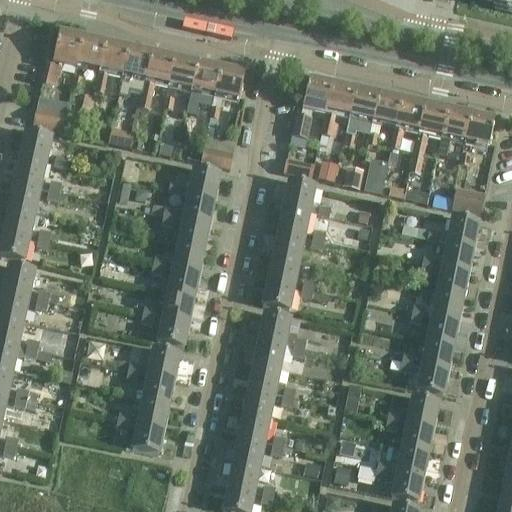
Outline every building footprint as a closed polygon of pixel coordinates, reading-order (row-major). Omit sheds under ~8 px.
[(511,0),(480,0),(480,2),(478,2),(478,3),(511,10),(511,0)] [(47,65),(42,86),(50,87),(52,81),(60,82),(63,69),(75,72),(76,68),(77,68),(82,42),(80,42),(81,39),(70,37),(69,39),(58,37),(52,66),(47,65)] [(105,47),(82,42),(77,68),(76,68),(75,72),(84,74),(85,72),(98,74),(99,75),(99,73),(100,73),(105,47)] [(123,78),(128,52),(126,52),(127,49),(116,47),(115,49),(105,47),(100,73),(99,73),(99,75),(98,74),(98,77),(97,77),(93,97),(103,99),(107,79),(120,82),(121,82),(122,78),(123,78)] [(120,82),(118,99),(126,101),(127,101),(129,94),(141,97),(143,87),(144,87),(144,85),(145,85),(145,83),(146,83),(151,57),(128,52),(123,78),(122,78),(121,82),(120,82)] [(168,88),(169,88),(174,62),(172,62),(173,59),(162,57),(161,59),(151,57),(146,83),(145,83),(145,85),(144,85),(144,87),(143,87),(141,97),(137,113),(149,116),(154,90),(167,92),(168,88)] [(174,62),(169,88),(168,88),(167,92),(165,101),(163,114),(172,115),(174,103),(175,94),(177,95),(177,96),(190,98),(191,99),(191,97),(190,97),(191,93),(192,93),(197,67),(174,62)] [(188,105),(186,118),(195,119),(197,120),(199,109),(210,112),(211,110),(212,111),(213,102),(214,98),(215,98),(220,72),(218,72),(219,69),(208,67),(207,70),(197,67),(192,93),(191,93),(190,97),(191,97),(191,99),(190,98),(188,105)] [(210,112),(208,123),(209,123),(217,125),(218,125),(222,104),(237,108),(244,77),(220,72),(215,98),(214,98),(213,102),(212,111),(211,110),(210,112)] [(74,81),(72,93),(80,94),(83,83),(74,81)] [(296,111),(290,141),(291,141),(308,144),(313,116),(325,119),(326,114),(332,88),(330,88),(331,86),(319,83),(319,86),(308,83),(302,112),(297,111),(296,111)] [(325,119),(320,139),(330,142),(333,128),(335,121),(348,124),(349,119),(355,93),(332,88),(326,114),(325,119)] [(348,124),(344,139),(354,141),(355,136),(357,126),(371,129),(372,124),(378,99),(376,98),(377,96),(366,93),(365,96),(355,93),(349,119),(348,124)] [(372,124),(371,129),(381,131),(381,128),(394,131),(395,129),(395,130),(401,104),(378,99),(372,124)] [(394,131),(394,134),(393,134),(389,153),(399,155),(403,136),(417,139),(418,134),(418,135),(424,109),(422,108),(423,106),(411,103),(411,106),(401,104),(395,130),(395,129),(394,131)] [(418,135),(418,134),(417,139),(408,177),(418,180),(427,141),(440,144),(441,139),(441,140),(447,114),(424,109),(418,135)] [(37,112),(33,131),(61,137),(65,118),(37,112)] [(440,144),(436,159),(445,161),(449,146),(463,149),(463,146),(464,144),(464,145),(470,119),(468,118),(469,116),(457,113),(457,116),(447,114),(441,140),(441,139),(440,144)] [(463,146),(463,149),(472,151),(473,147),(488,150),(494,124),(470,119),(464,145),(464,144),(463,146)] [(24,137),(19,162),(45,168),(51,143),(24,137)] [(369,137),(367,149),(376,151),(378,138),(369,137)] [(203,154),(200,168),(229,174),(232,160),(203,154)] [(462,158),(459,169),(468,171),(470,159),(462,158)] [(55,160),(53,171),(64,173),(67,163),(55,160)] [(45,168),(19,162),(14,187),(40,192),(45,168)] [(286,165),(283,178),(311,183),(313,170),(286,165)] [(187,200),(214,205),(219,180),(193,174),(187,200)] [(50,185),(48,194),(60,197),(62,187),(50,185)] [(170,186),(168,197),(178,199),(181,189),(170,186)] [(8,211),(34,217),(40,192),(14,187),(8,211)] [(282,212),(309,217),(314,192),(288,187),(282,212)] [(455,192),(451,214),(480,220),(485,198),(455,192)] [(48,194),(46,203),(57,206),(60,197),(48,194)] [(182,224),(208,230),(214,205),(187,200),(182,224)] [(319,210),(317,220),(328,222),(330,212),(319,210)] [(29,241),(34,217),(8,211),(3,235),(29,241)] [(164,211),(163,220),(174,222),(176,213),(164,211)] [(309,217),(282,212),(277,236),(304,242),(309,217)] [(163,220),(161,229),(172,231),(174,222),(163,220)] [(446,248),(472,253),(477,228),(451,223),(446,248)] [(177,249),(203,254),(208,230),(182,224),(177,249)] [(39,234),(37,243),(49,246),(51,236),(39,234)] [(428,234),(426,245),(437,247),(440,236),(428,234)] [(0,261),(24,266),(29,241),(3,235),(0,248),(0,261)] [(314,235),(312,244),(323,246),(325,237),(314,235)] [(277,236),(272,261),(299,266),(304,242),(277,236)] [(37,243),(35,252),(47,255),(49,246),(37,243)] [(312,244),(310,253),(322,255),(323,246),(312,244)] [(441,272),(467,278),(472,253),(446,248),(441,272)] [(172,273),(198,279),(203,254),(177,249),(172,273)] [(423,259),(422,269),(432,271),(434,261),(423,259)] [(154,260),(152,269),(164,272),(166,263),(154,260)] [(298,266),(272,261),(267,285),(293,291),(298,266)] [(152,269),(151,278),(162,280),(164,272),(152,269)] [(422,269),(420,278),(430,280),(432,271),(422,269)] [(2,296),(28,302),(34,277),(7,271),(2,296)] [(436,297),(462,302),(467,278),(441,272),(436,297)] [(167,298),(193,303),(198,279),(172,273),(167,298)] [(304,284),(302,292),(313,295),(315,286),(304,284)] [(288,316),(293,291),(267,285),(262,310),(288,316)] [(302,292),(300,302),(311,305),(313,295),(302,292)] [(39,294),(37,304),(48,306),(50,297),(39,294)] [(0,321),(23,326),(28,302),(2,296),(0,304),(0,321)] [(431,321),(457,327),(462,302),(436,297),(431,321)] [(162,322),(188,328),(193,303),(167,298),(162,322)] [(46,316),(48,306),(37,304),(34,313),(46,316)] [(413,308),(412,317),(422,319),(424,310),(413,308)] [(144,309),(142,318),(154,320),(156,311),(144,309)] [(412,317),(410,327),(421,329),(422,319),(412,317)] [(142,318),(140,327),(152,330),(154,320),(142,318)] [(263,319),(258,344),(284,349),(292,351),(304,353),(306,345),(296,343),(296,339),(287,337),(289,324),(263,319)] [(23,326),(0,321),(0,346),(17,351),(23,326)] [(426,346),(452,351),(457,327),(431,321),(426,346)] [(183,353),(188,328),(162,322),(157,347),(183,353)] [(28,344),(26,352),(38,355),(40,346),(28,344)] [(284,350),(258,344),(253,369),(279,374),(284,350)] [(0,372),(12,375),(17,351),(0,346),(0,372)] [(421,370),(447,376),(452,351),(426,346),(421,370)] [(292,351),(290,360),(302,363),(304,353),(292,351)] [(24,362),(36,365),(38,355),(26,352),(24,362)] [(147,380),(173,385),(178,360),(152,355),(147,380)] [(403,357),(401,366),(413,369),(415,360),(403,357)] [(401,366),(400,376),(411,378),(413,369),(401,366)] [(129,367),(127,376),(139,378),(140,369),(129,367)] [(248,393),(274,399),(282,401),(294,403),(296,393),(285,391),(285,389),(276,387),(279,374),(253,369),(248,393)] [(421,370),(416,396),(442,401),(442,400),(447,376),(421,370)] [(0,398),(7,400),(12,375),(0,372),(0,398)] [(127,376),(125,385),(137,387),(139,378),(127,376)] [(168,410),(173,385),(147,380),(142,404),(168,410)] [(17,392),(15,402),(26,404),(28,395),(17,392)] [(269,423),(274,399),(248,393),(243,418),(269,423)] [(294,403),(282,401),(280,410),(292,412),(294,403)] [(15,402),(13,411),(24,414),(26,404),(15,402)] [(411,403),(406,428),(432,433),(437,408),(411,403)] [(137,429),(163,434),(168,410),(142,404),(137,429)] [(388,415),(387,424),(398,426),(399,417),(388,415)] [(119,416),(117,425),(128,427),(130,418),(119,416)] [(269,423),(243,418),(237,442),(264,448),(269,423)] [(387,424),(385,434),(396,436),(398,426),(387,424)] [(117,425),(115,433),(127,436),(128,427),(117,425)] [(406,428),(401,453),(427,458),(432,433),(406,428)] [(158,459),(163,434),(137,429),(131,454),(158,459)] [(274,440),(272,449),(283,452),(285,442),(274,440)] [(6,442),(4,451),(16,453),(18,444),(6,442)] [(232,467),(259,472),(264,448),(237,442),(232,467)] [(281,460),(283,452),(272,449),(270,459),(281,461),(281,460)] [(4,451),(2,460),(14,462),(16,453),(4,451)] [(396,477),(422,482),(427,458),(401,453),(396,477)] [(378,464),(376,473),(388,476),(389,466),(378,464)] [(227,491),(253,497),(259,472),(232,467),(227,491)] [(376,473),(375,483),(385,485),(386,485),(388,476),(376,473)] [(385,485),(384,487),(393,489),(391,502),(417,508),(422,482),(396,477),(388,476),(386,485),(385,485)] [(511,476),(508,476),(503,500),(511,502),(511,476)] [(264,490),(262,498),(273,501),(275,492),(264,490)] [(250,511),(253,497),(227,491),(222,511),(250,511)] [(262,498),(260,508),(271,510),(273,501),(262,498)] [(511,511),(511,502),(503,500),(500,511),(511,511)]
